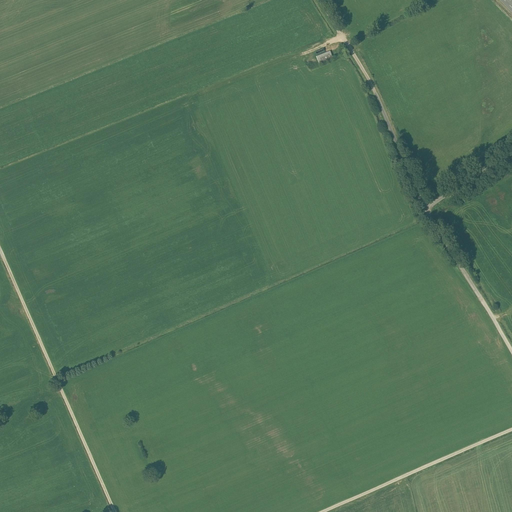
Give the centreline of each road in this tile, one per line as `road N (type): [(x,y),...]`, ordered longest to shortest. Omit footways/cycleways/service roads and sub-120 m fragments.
road 1 (track): [(0,249),(114,511),(323,511),(511,429)]
road 2 (unclassified): [(511,153),(426,209),(368,79),(319,0)]
road 3 (track): [(511,352),(426,209)]
